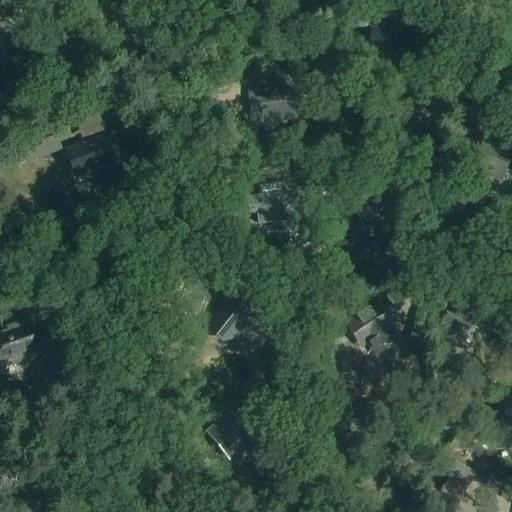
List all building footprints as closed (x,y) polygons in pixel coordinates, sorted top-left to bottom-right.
[(124,17),(138,3),(135,0),(117,0),(112,5),(124,17)] [(9,22),(24,24),(26,9),(11,7),(9,22)] [(420,33),(369,29),(367,57),(418,61),(420,33)] [(282,110),(280,92),(279,84),(246,89),(246,93),(249,114),(259,113),(261,130),(251,131),(253,144),(306,138),(306,132),(276,135),(274,123),(294,121),(293,109),(282,110)] [(406,140),(428,130),(414,99),(392,109),(406,140)] [(492,139),(511,146),(511,144),(511,133),(496,128),(492,139)] [(73,180),(118,164),(107,136),(63,151),(73,180)] [(27,165),(62,152),(56,137),(39,143),(40,147),(23,154),(27,165)] [(497,183),(510,151),(478,138),(466,171),(497,183)] [(249,216),(283,213),(280,184),(257,187),(258,197),(247,198),(249,216)] [(355,205),(358,213),(364,230),(394,219),(386,195),(384,196),(381,188),(364,194),(367,200),(355,205)] [(348,198),(345,190),(335,194),(338,202),(348,198)] [(475,283),(469,271),(459,275),(465,287),(475,283)] [(22,284),(33,299),(45,290),(34,275),(22,284)] [(194,291),(205,295),(208,287),(197,283),(194,291)] [(188,303),(191,291),(183,289),(180,301),(188,303)] [(214,314),(207,328),(218,343),(234,342),(259,325),(266,310),(255,295),(239,296),(214,314)] [(334,304),(321,313),(333,330),(346,321),(334,304)] [(375,355),(397,340),(373,305),(342,326),(358,349),(366,344),(375,355)] [(465,316),(463,321),(447,313),(442,325),(446,327),(441,336),(464,348),(475,328),(471,326),(474,321),(465,316)] [(32,358),(43,354),(31,320),(5,329),(6,331),(0,333),(0,366),(2,372),(33,361),(32,358)] [(511,395),(499,400),(506,432),(511,430),(511,395)] [(229,464),(253,444),(229,413),(204,432),(229,464)] [(430,505),(442,511),(454,511),(474,476),(453,464),(430,505)]
